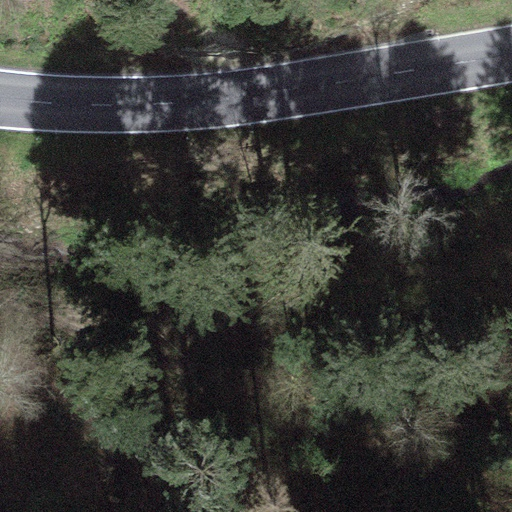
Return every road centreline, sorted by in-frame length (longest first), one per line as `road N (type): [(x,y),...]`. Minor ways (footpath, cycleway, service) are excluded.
road 1 (track): [(511,254),(400,295),(160,340),(166,383),(457,499),(511,507)]
road 2 (secondary): [(511,51),(222,97),(69,104),(0,98)]
